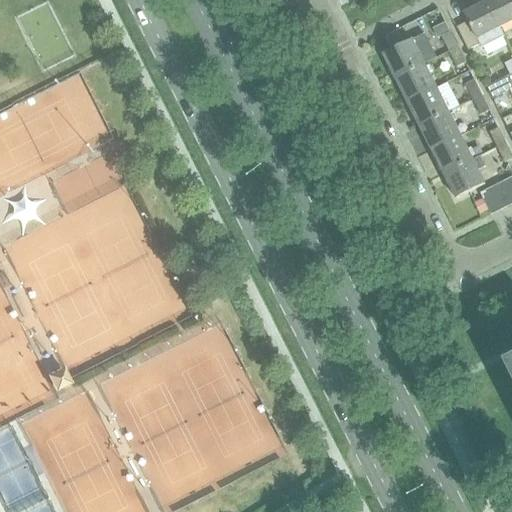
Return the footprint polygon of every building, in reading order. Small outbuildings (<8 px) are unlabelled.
[(511,0),(493,0),(486,3),(499,29),(511,22),(511,0)] [(468,22),(456,28),(468,52),(480,45),(482,49),(504,38),(499,29),(486,3),(464,14),(468,22)] [(450,52),(450,53),(457,49),(450,34),(441,39),(448,53),(450,52)] [(383,55),(396,80),(424,65),(436,59),(424,35),(383,55)] [(457,49),(450,53),(457,68),(466,63),(458,48),(457,49)] [(396,80),(408,104),(437,89),(424,65),(396,80)] [(511,74),(510,76),(509,75),(486,87),(491,98),(511,87),(511,74)] [(466,84),(474,100),(482,96),(474,80),(466,84)] [(408,104),(420,128),(449,113),(437,89),(408,104)] [(482,96),(474,100),(481,115),(490,110),(482,96)] [(420,128),(432,151),(461,137),(449,113),(420,128)] [(490,133),(498,148),(506,144),(499,128),(490,133)] [(432,151),(444,175),(473,160),(461,137),(432,151)] [(511,155),(506,144),(498,148),(505,163),(511,159),(511,155)] [(473,160),(444,175),(456,199),(485,185),(478,171),(485,167),(480,157),(473,160)] [(511,181),(511,179),(500,184),(511,205),(511,181)] [(500,184),(490,189),(501,210),(511,205),(500,184)] [(501,210),(490,189),(480,194),(491,216),(501,210)] [(60,361),(63,217),(62,217),(8,240),(60,361)] [(60,390),(73,381),(63,364),(49,373),(60,390)]
